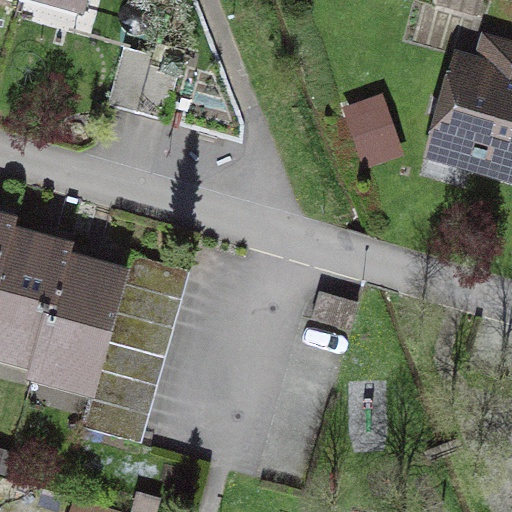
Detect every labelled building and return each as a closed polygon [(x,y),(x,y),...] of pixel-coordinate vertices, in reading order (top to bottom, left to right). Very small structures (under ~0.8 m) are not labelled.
[(462,67),(440,144),(472,153),(470,160),(511,172),(511,50),(486,43),(478,72),(462,67)] [(165,122),(181,64),(123,48),(107,106),(165,122)] [(386,95),(348,106),(366,167),(404,156),(386,95)] [(0,261),(8,234),(10,226),(0,222),(0,261)] [(34,368),(69,252),(8,234),(1,262),(0,265),(0,348),(35,358),(32,367),(34,368)] [(95,385),(125,278),(67,262),(70,253),(69,252),(34,368),(95,385)] [(125,278),(95,385),(83,428),(141,445),(190,272),(132,255),(125,278)]
